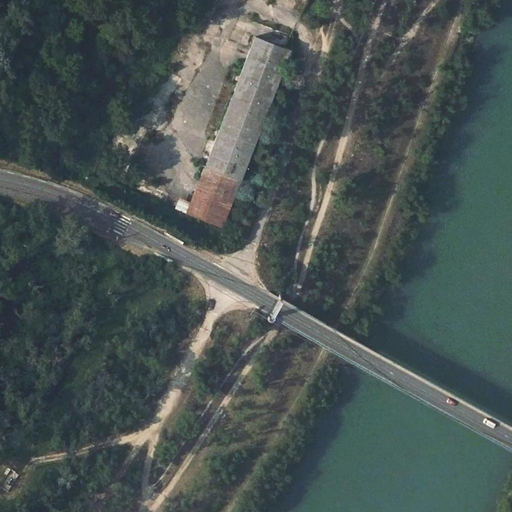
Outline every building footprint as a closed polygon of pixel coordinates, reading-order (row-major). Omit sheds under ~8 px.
[(192,202),(188,212),(222,226),(291,50),(256,37),(192,202)] [(131,121),(147,131),(152,133),(168,106),(146,95),(131,121)] [(123,117),(111,148),(131,159),(147,131),(131,121),(123,117)] [(116,163),(120,156),(115,154),(111,161),(116,163)] [(116,163),(111,173),(124,180),(132,163),(120,156),(116,163)] [(175,206),(188,212),(192,202),(179,197),(175,206)] [(17,472),(7,467),(4,474),(6,475),(2,482),(10,486),(17,472)]
